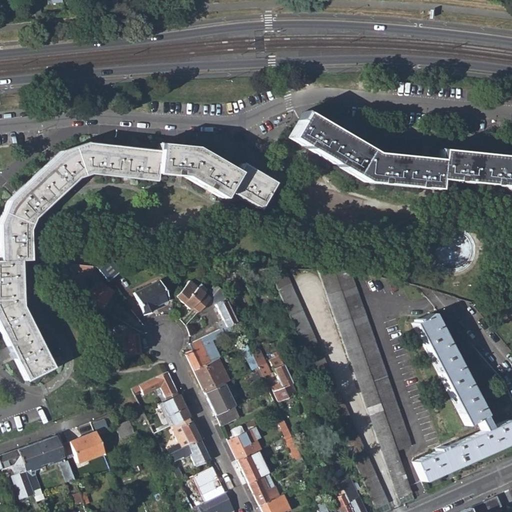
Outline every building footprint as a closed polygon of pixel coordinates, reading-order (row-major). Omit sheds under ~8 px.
[(511,159),(509,158),(438,150),(436,160),(371,152),(306,117),(293,141),(363,182),(433,189),(434,179),(500,186),(511,191),(511,159)] [(225,189),(257,209),(272,183),(240,164),(235,172),(192,147),(157,143),(156,150),(85,142),(59,151),(8,198),(0,219),(0,326),(25,379),(50,367),(21,305),(18,258),(28,258),(28,228),(34,213),(74,177),(90,172),(153,179),(154,172),(184,176),(220,197),(225,189)] [(99,267),(107,279),(120,272),(112,259),(99,267)] [(75,264),(74,270),(92,272),(93,266),(75,264)] [(373,509),(386,503),(283,269),(267,269),(373,509)] [(397,499),(410,494),(396,451),(411,446),(350,272),(333,270),(318,269),(397,499)] [(86,300),(102,309),(113,291),(97,281),(86,300)] [(156,281),(132,294),(143,315),(151,311),(150,308),(166,299),(156,281)] [(188,281),(174,296),(189,310),(190,308),(196,313),(209,299),(188,281)] [(224,300),(214,305),(222,321),(217,323),(220,328),(228,325),(235,321),(224,300)] [(60,309),(52,315),(70,343),(78,338),(60,309)] [(511,440),(511,434),(505,420),(490,427),(485,417),(482,419),(481,417),(483,416),(463,379),(466,378),(463,372),(460,373),(442,340),(445,338),(442,332),(439,333),(430,316),(411,326),(464,426),(475,420),(480,431),(442,448),(440,445),(434,448),(435,451),(412,462),(421,481),(511,440)] [(230,330),(228,325),(220,328),(210,334),(189,344),(188,345),(191,350),(186,352),(184,354),(192,370),(212,360),(217,359),(219,358),(214,349),(213,350),(209,341),(223,334),(222,334),(230,330)] [(120,354),(138,352),(136,334),(124,336),(125,344),(118,345),(120,354)] [(245,345),(239,347),(244,357),(250,354),(245,345)] [(275,356),(268,359),(279,382),(270,386),(272,390),(272,391),(276,400),(295,391),(276,353),(274,354),(275,356)] [(251,362),(247,364),(251,370),(257,367),(254,362),(252,357),(248,358),(251,362)] [(212,360),(192,370),(203,393),(222,384),(227,381),(217,359),(212,360)] [(254,362),(257,367),(261,376),(268,372),(262,359),(254,362)] [(164,397),(174,392),(165,372),(154,377),(137,385),(142,395),(159,387),(164,397)] [(255,388),(253,389),(256,395),(266,390),(263,382),(255,386),(255,388)] [(222,384),(203,393),(214,415),(233,406),(222,384)] [(159,403),(171,425),(187,417),(176,394),(159,403)] [(145,418),(138,405),(128,411),(134,423),(145,418)] [(233,406),(214,415),(219,425),(238,417),(233,406)] [(116,425),(120,437),(134,432),(129,420),(116,425)] [(282,420),(277,423),(284,437),(289,434),(282,420)] [(182,447),(187,445),(198,439),(189,421),(171,430),(180,449),(182,447)] [(153,434),(159,431),(155,423),(149,426),(153,434)] [(248,430),(226,440),(236,460),(256,451),(259,449),(255,439),(253,441),(248,430)] [(94,432),(69,442),(77,463),(103,454),(94,432)] [(62,457),(54,436),(15,450),(32,493),(35,492),(35,490),(39,488),(34,474),(31,475),(29,469),(53,461),(62,457)] [(191,454),(189,455),(194,466),(207,459),(198,439),(187,445),(191,454)] [(177,455),(184,452),(182,447),(180,449),(164,456),(171,471),(177,468),(174,460),(178,458),(177,455)] [(32,493),(15,450),(0,455),(0,468),(6,466),(19,499),(32,494),(32,493)] [(256,451),(236,460),(247,483),(261,476),(267,473),(256,451)] [(325,457),(332,472),(350,511),(365,511),(350,479),(348,480),(342,469),(338,471),(336,466),(340,464),(334,453),(325,457)] [(66,461),(59,464),(66,482),(73,479),(66,461)] [(350,511),(332,472),(326,476),(336,497),(333,498),(339,511),(350,511)] [(261,476),(247,483),(257,505),(275,497),(270,487),(263,490),(262,488),(266,486),(261,476)] [(191,510),(224,494),(219,485),(186,501),(191,510)] [(191,511),(207,511),(228,502),(224,494),(191,510),(191,511)] [(275,497),(257,505),(260,511),(283,511),(288,510),(279,494),(277,496),(275,497)] [(326,511),(321,502),(316,505),(319,511),(326,511)] [(486,511),(482,502),(458,511),(486,511)] [(52,506),(54,511),(61,509),(58,503),(52,506)]
